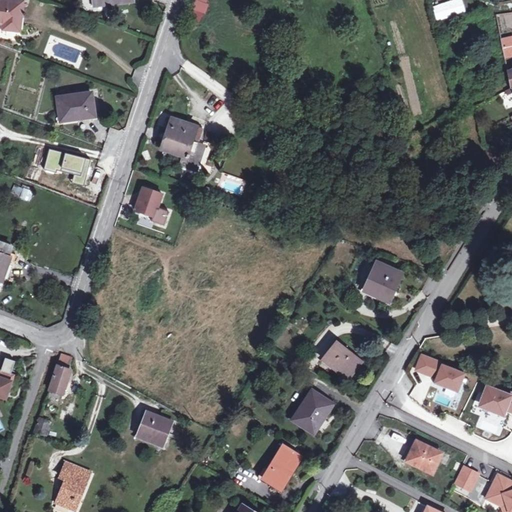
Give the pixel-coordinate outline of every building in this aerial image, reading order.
[(142,0),(101,0),(103,9),(143,3),(142,0)] [(205,0),(192,0),(189,10),(202,13),(205,0)] [(461,0),(455,0),(431,4),(434,20),(464,14),(461,0)] [(0,22),(9,24),(9,30),(24,32),(26,4),(0,1),(0,22)] [(503,59),(511,57),(511,35),(501,37),(503,59)] [(438,108),(449,107),(446,87),(435,89),(438,108)] [(93,114),(89,92),(55,99),(60,121),(93,114)] [(196,172),(204,149),(197,146),(203,130),(172,119),(161,149),(183,157),(180,166),(196,172)] [(210,150),(204,149),(196,172),(202,174),(210,150)] [(30,202),(34,192),(14,183),(10,194),(30,202)] [(143,188),(136,210),(141,211),(154,216),(152,220),(165,225),(169,211),(158,208),(162,194),(143,188)] [(141,211),(139,216),(152,220),(154,216),(141,211)] [(12,247),(0,243),(0,291),(1,292),(5,279),(1,277),(12,247)] [(362,289),(385,300),(398,274),(375,263),(362,289)] [(346,379),(358,361),(334,345),(322,363),(346,379)] [(447,386),(458,390),(465,372),(454,368),(453,370),(447,368),(448,365),(423,355),(417,369),(434,376),(435,375),(438,377),(435,384),(446,388),(447,386)] [(2,372),(0,371),(0,390),(8,393),(14,376),(11,375),(16,361),(6,358),(2,372)] [(65,395),(69,382),(73,370),(67,369),(70,362),(61,359),(59,366),(58,366),(50,390),(65,395)] [(73,383),(69,382),(65,395),(63,401),(66,402),(73,383)] [(496,412),(504,415),(507,409),(511,410),(511,393),(511,396),(488,386),(481,404),(497,410),(496,412)] [(319,434),(332,405),(305,393),(297,409),(304,412),(299,425),(319,434)] [(147,423),(142,438),(164,446),(174,421),(149,412),(145,422),(147,423)] [(37,431),(48,435),(52,422),(41,419),(37,431)] [(408,461),(433,473),(443,453),(418,441),(408,461)] [(285,446),(272,466),(274,468),(267,478),(284,489),(303,458),(285,446)] [(454,470),(460,472),(463,464),(458,461),(454,470)] [(67,463),(64,470),(77,475),(80,468),(67,463)] [(77,475),(64,470),(61,478),(67,480),(58,503),(68,507),(71,498),(80,501),(91,472),(80,468),(77,475)] [(479,474),(465,468),(457,484),(471,491),(479,474)] [(511,511),(511,481),(499,475),(490,494),(507,502),(510,511),(511,511)] [(510,511),(507,502),(490,494),(487,498),(503,506),(505,511),(510,511)] [(77,510),(80,501),(71,498),(68,507),(77,510)]
